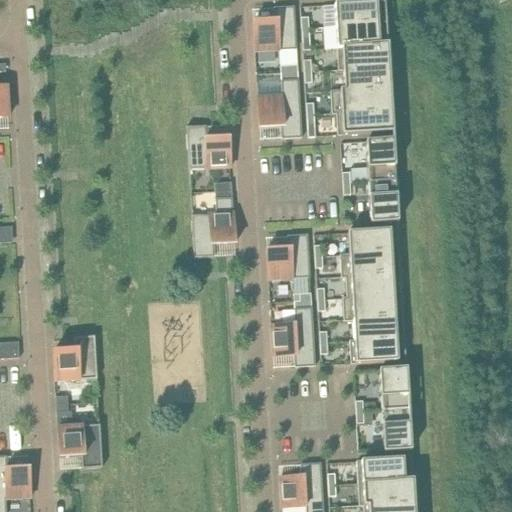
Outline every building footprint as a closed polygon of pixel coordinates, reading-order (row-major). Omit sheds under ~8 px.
[(377,25),(375,3),(333,5),(335,27),(377,25)] [(296,50),(293,7),(273,9),(274,21),(252,22),(254,53),(296,50)] [(307,18),(300,18),(301,30),(308,29),(307,18)] [(378,47),(378,46),(377,25),(335,27),(336,49),(378,47)] [(309,40),(308,29),(301,30),(301,41),(309,40)] [(386,45),(385,45),(378,46),(378,47),(336,49),(337,72),(342,72),(342,71),(388,68),(386,45)] [(280,74),(297,73),(296,66),(279,67),(280,74)] [(381,91),(389,90),(388,68),(342,71),(342,72),(343,91),(343,92),(381,90),(381,91)] [(280,81),(297,80),(297,73),(280,74),(280,81)] [(258,129),(280,128),(281,140),(301,139),(297,80),(280,81),(281,97),(256,98),(258,129)] [(389,90),(381,91),(381,90),(343,92),(343,91),(330,92),(331,115),(335,115),(382,112),(390,112),(389,90)] [(390,112),(382,112),(335,115),(337,137),(392,133),(390,112)] [(307,138),(314,138),(313,115),(306,116),(307,138)] [(229,169),(228,138),(206,140),(205,127),(185,128),(187,171),(229,169)] [(365,143),(367,184),(394,182),(392,141),(365,143)] [(367,184),(369,225),(397,223),(394,182),(367,184)] [(213,185),(214,193),(231,192),(230,184),(213,185)] [(231,192),(214,193),(214,200),(231,199),(231,192)] [(192,260),(213,259),(212,246),(234,245),(231,199),(214,200),(215,215),(190,217),(192,260)] [(0,228),(0,236),(11,236),(11,228),(0,228)] [(390,253),(389,231),(347,234),(348,255),(348,256),(390,253)] [(287,249),(265,251),(267,281),(309,279),(306,236),(286,237),(287,249)] [(314,258),(321,258),(320,246),(313,247),(314,258)] [(391,275),(390,253),(348,256),(348,255),(339,256),(340,279),(345,279),(345,278),(391,275)] [(314,258),(315,269),(322,269),(321,258),(314,258)] [(392,297),(391,275),(345,278),(345,279),(346,299),(346,300),(392,297)] [(394,319),(392,297),(346,300),(346,299),(341,299),(343,322),(352,322),(352,321),(394,319)] [(299,302),(293,302),(294,310),(311,309),(310,301),(299,302)] [(294,368),(314,367),(311,309),(294,310),(294,325),(270,327),(271,357),(293,356),(294,368)] [(395,340),(394,319),(352,321),(352,322),(353,341),(353,343),(395,340)] [(52,352),(54,383),(96,381),(93,338),(73,339),(74,351),(52,352)] [(396,362),(395,340),(353,343),(353,341),(348,342),(350,365),(396,362)] [(6,352),(7,360),(18,359),(18,351),(6,352)] [(405,369),(378,371),(380,412),(407,410),(405,369)] [(66,397),(55,398),(55,406),(67,405),(66,397)] [(67,405),(55,406),(56,414),(67,413),(67,405)] [(410,451),(407,410),(380,412),(383,453),(410,451)] [(56,429),(57,448),(58,459),(80,458),(81,470),(101,469),(98,426),(56,429)] [(6,470),(5,457),(0,457),(0,511),(5,511),(5,500),(29,499),(28,468),(6,470)] [(403,481),(402,459),(355,462),(357,484),(403,481)] [(322,511),(320,464),(300,465),(300,478),(278,479),(280,509),(305,508),(305,511),(322,511)] [(403,481),(357,484),(358,507),(362,507),(362,506),(404,503),(413,502),(412,481),(403,481)] [(362,507),(362,511),(413,511),(413,502),(404,503),(362,506),(362,507)]
